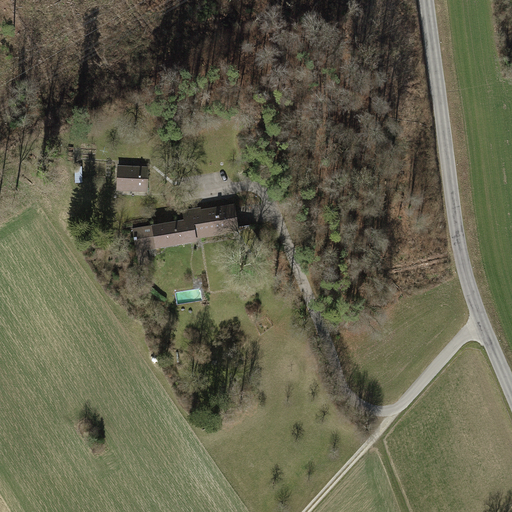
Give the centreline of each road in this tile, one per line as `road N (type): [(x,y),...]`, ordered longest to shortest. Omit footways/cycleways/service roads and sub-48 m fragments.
road 1 (track): [(189,192),(245,180),(272,191),(340,378),(361,405),(399,407),(479,318)]
road 2 (tertiary): [(433,0),(462,268),(511,393)]
road 3 (track): [(306,511),(399,407)]
